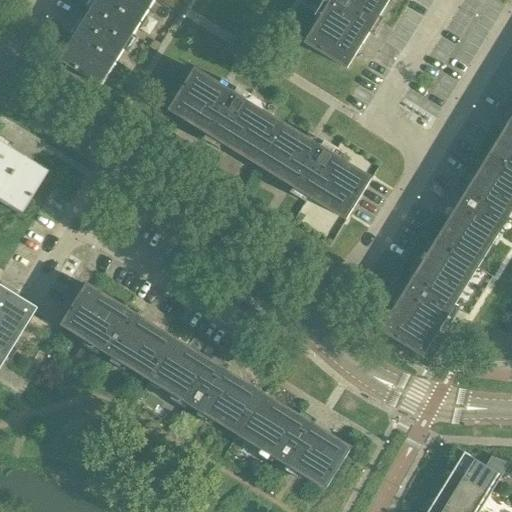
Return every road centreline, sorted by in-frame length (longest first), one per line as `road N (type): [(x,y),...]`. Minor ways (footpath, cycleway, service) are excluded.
road 1 (tertiary): [(315,331),(111,155)]
road 2 (residential): [(80,243),(295,370)]
road 3 (tertiary): [(511,414),(434,410),(315,331)]
road 4 (residential): [(315,331),(431,162)]
road 5 (residential): [(431,162),(511,29)]
road 6 (residential): [(452,0),(374,129)]
road 7 (tertiary): [(111,155),(0,79)]
